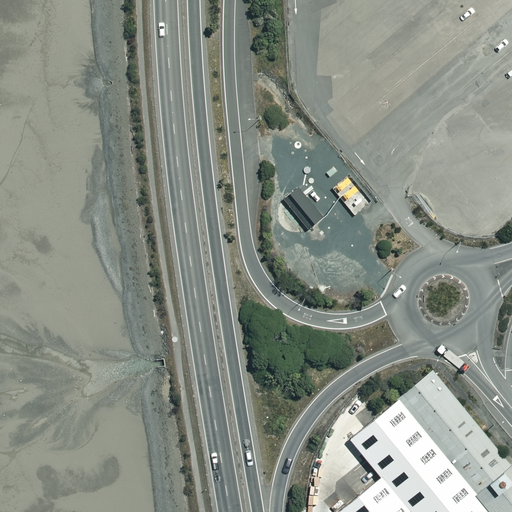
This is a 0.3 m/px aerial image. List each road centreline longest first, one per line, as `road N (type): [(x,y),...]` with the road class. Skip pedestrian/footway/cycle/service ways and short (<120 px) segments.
road 1 (trunk): [(193,0),(212,229),(260,511)]
road 2 (trunk): [(230,511),(180,189),(166,0)]
road 3 (trunk): [(229,0),(240,203),(265,288),(305,317),(333,321),(404,302)]
road 4 (trunk): [(434,342),(366,364),(311,414),(290,453),(278,511)]
